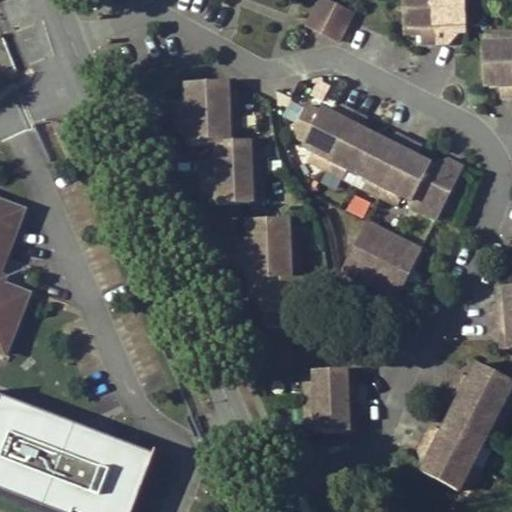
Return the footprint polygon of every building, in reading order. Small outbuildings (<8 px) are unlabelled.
[(316,0),(304,28),(342,44),(356,12),(328,0),(316,0)] [(403,0),(408,38),(423,36),(424,46),(450,43),(449,33),(468,32),(464,0),(403,0)] [(511,37),(493,39),(493,46),(480,47),(484,88),(498,87),(500,100),(511,98),(511,37)] [(227,96),(226,84),(189,86),(190,101),(175,102),(176,132),(189,131),(189,146),(210,145),(211,161),(201,161),(202,190),(212,189),(213,206),(245,205),(251,205),(251,193),(261,193),(259,155),(250,156),(250,144),(229,145),(228,133),(237,133),(237,114),(236,96),(227,96)] [(406,204),(438,220),(463,171),(449,163),(443,172),(417,158),(421,149),(397,136),(392,145),(365,130),(369,122),(345,109),(340,118),(325,110),(323,113),(307,105),(293,133),(308,141),(305,146),(314,150),(311,159),(344,177),(349,169),(369,180),(365,187),(396,202),(399,197),(408,201),(406,204)] [(66,129),(65,127),(61,124),(55,122),(49,121),(54,131),(68,162),(79,158),(66,129)] [(353,197),(348,211),(365,217),(370,203),(353,197)] [(0,202),(0,351),(6,354),(29,296),(0,284),(0,271),(24,212),(0,202)] [(283,221),(245,223),(247,239),(234,240),(235,267),(245,267),(247,284),(257,283),(260,314),(264,314),(265,326),(293,324),(293,311),(299,310),(298,298),(308,298),(307,280),(288,281),(288,268),(295,268),(294,232),(284,233),(283,221)] [(394,297),(419,252),(365,223),(340,269),(356,276),(360,268),(384,281),(380,289),(394,297)] [(511,284),(493,287),(494,304),(484,305),(487,334),(496,334),(498,349),(498,350),(511,349),(511,284)] [(511,398),(502,393),(507,382),(470,364),(463,378),(452,372),(438,399),(449,404),(437,430),(426,425),(413,452),(423,456),(416,472),(452,490),(456,482),(466,486),(484,450),(475,446),(481,435),(485,427),(494,431),(511,398)] [(362,411),(360,383),(350,384),(349,368),(315,371),(316,382),(303,383),(306,420),(314,421),(315,431),(353,429),(352,412),(362,411)] [(132,511),(155,457),(0,395),(0,490),(54,511),(132,511)]
